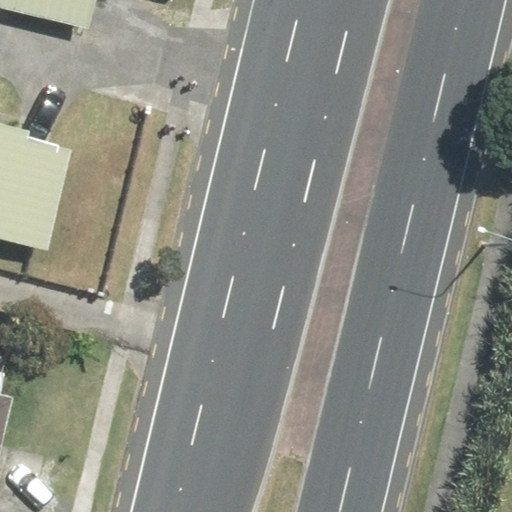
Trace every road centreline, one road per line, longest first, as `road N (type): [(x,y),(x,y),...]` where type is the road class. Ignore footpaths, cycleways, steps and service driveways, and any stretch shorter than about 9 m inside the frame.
road 1 (primary): [(477,0),(343,511)]
road 2 (primary): [(179,511),(310,0)]
